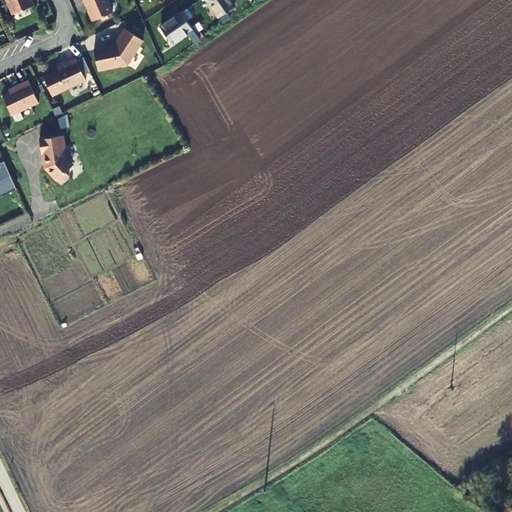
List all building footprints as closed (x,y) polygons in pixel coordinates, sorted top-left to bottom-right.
[(6,0),(12,14),(33,4),(30,0),(6,0)] [(83,0),(85,4),(87,4),(89,9),(88,10),(92,20),(112,11),(107,0),(83,0)] [(234,6),(229,0),(206,0),(218,17),(234,6)] [(200,39),(181,13),(161,27),(173,44),(188,33),(194,43),(200,39)] [(143,40),(125,28),(114,44),(115,47),(111,48),(111,46),(93,50),(97,71),(126,65),(143,40)] [(86,81),(75,57),(67,61),(69,63),(43,76),(52,96),(86,81)] [(38,103),(28,80),(20,83),(22,86),(2,95),(11,116),(38,103)] [(63,158),(65,155),(63,145),(61,145),(60,136),(38,139),(41,157),(44,157),(45,165),(45,167),(46,167),(46,169),(48,171),(47,172),(59,184),(67,175),(64,172),(71,166),(63,158)]
